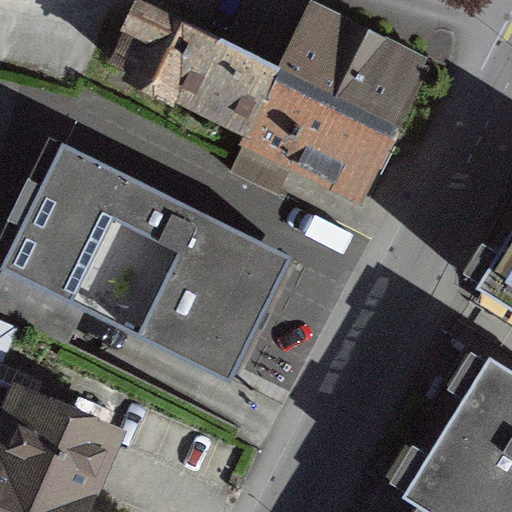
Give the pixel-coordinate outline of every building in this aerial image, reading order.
[(0,0),(0,28),(58,42),(67,0),(0,0)] [(313,0),(148,0),(128,45),(262,105),(251,129),(363,179),(417,58),(309,10),(313,0)] [(0,266),(0,268),(230,382),(292,256),(62,142),(0,266)] [(511,308),(511,231),(477,287),(511,308)] [(0,462),(2,463),(31,400),(34,401),(37,395),(0,379),(0,359),(14,327),(0,321),(0,462)] [(511,511),(511,370),(490,357),(404,495),(430,511),(511,511)] [(0,511),(75,511),(92,476),(110,434),(34,401),(31,400),(2,463),(0,462),(0,511)]
